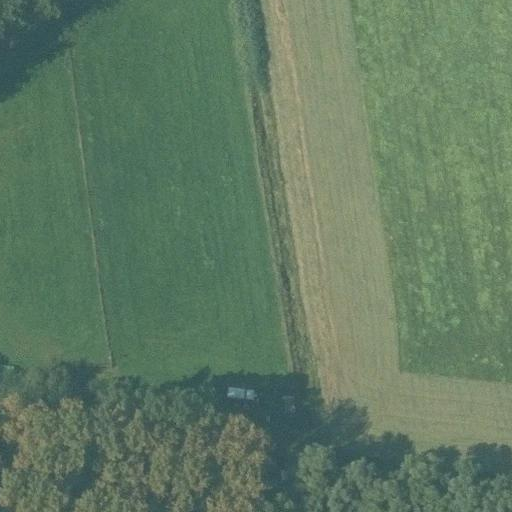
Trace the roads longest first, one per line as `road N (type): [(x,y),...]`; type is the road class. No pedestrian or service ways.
road 1 (track): [(203,429),(511,471)]
road 2 (track): [(0,405),(203,429),(212,405)]
